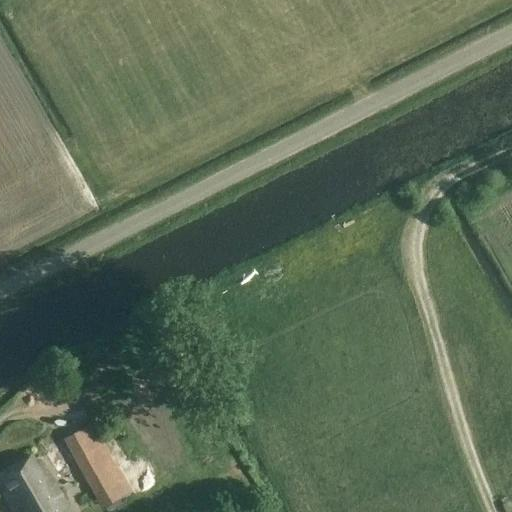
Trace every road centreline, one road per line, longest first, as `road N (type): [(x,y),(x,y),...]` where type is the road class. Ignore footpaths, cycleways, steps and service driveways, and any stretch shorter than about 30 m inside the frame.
road 1 (unclassified): [(0,290),(511,32)]
road 2 (track): [(511,153),(441,190),(421,231),(433,332),(492,511)]
